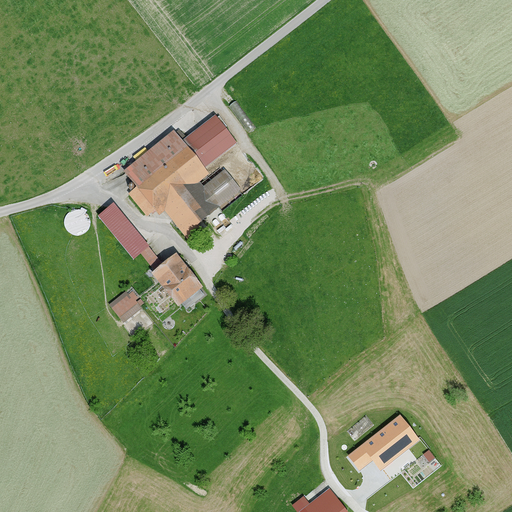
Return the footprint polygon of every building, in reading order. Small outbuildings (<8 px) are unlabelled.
[(182,144),(174,134),(123,174),(136,190),(128,197),(146,219),(154,212),(159,218),(165,213),(185,238),(240,194),(220,170),(210,178),(204,170),(236,145),(214,118),(182,144)] [(148,248),(113,207),(98,220),(133,260),(148,248)] [(90,227),(89,220),(86,214),(81,211),(74,210),(68,213),(64,218),(63,224),(64,231),(69,235),(75,237),(82,236),(87,232),(90,227)] [(204,287),(175,255),(151,277),(180,309),(204,287)] [(112,310),(125,325),(142,310),(129,295),(112,310)] [(422,442),(401,414),(329,465),(350,493),(370,479),(388,503),(405,491),(397,480),(413,468),(403,455),(422,442)] [(344,511),(328,491),(309,506),(303,498),(291,508),(294,511),(344,511)]
